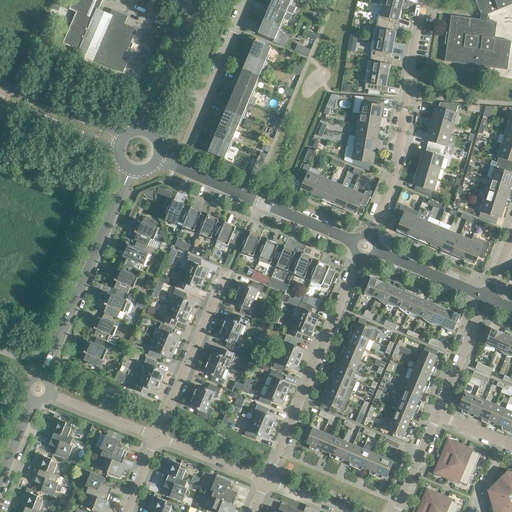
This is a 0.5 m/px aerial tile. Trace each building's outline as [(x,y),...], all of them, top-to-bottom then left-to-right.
[(80,53),(83,55),(91,58),(91,59),(110,67),(123,73),(128,60),(128,59),(124,58),(134,36),(137,29),(125,23),(128,16),(112,9),(108,17),(97,12),(102,0),(72,0),(69,9),(76,12),(63,43),(81,51),(80,53)] [(292,0),(271,0),(270,5),(291,14),(294,7),(290,6),(292,0)] [(380,0),(379,4),(400,10),(402,0),(380,0)] [(511,0),(475,0),(481,13),(480,20),(451,16),(449,33),(446,32),(445,44),(447,44),(445,61),(462,64),(461,66),(473,68),(474,65),(478,66),(478,68),(490,70),(490,68),(507,70),(511,41),(495,39),(497,22),(487,20),(488,14),(511,4),(511,0)] [(400,10),(379,4),(377,15),(378,15),(377,22),(390,25),(391,19),(398,21),(400,10)] [(291,14),(270,5),(267,13),(262,11),(260,17),(282,26),(285,19),(286,20),(290,18),(291,14)] [(314,16),(312,22),(320,25),(322,20),(314,16)] [(282,26),(260,17),(257,23),(261,25),(258,33),(274,40),(273,42),(279,45),(284,35),(279,33),(282,26)] [(390,25),(377,22),(376,29),(374,28),(372,39),(393,42),(395,31),(389,30),(390,25)] [(308,29),(305,36),(315,40),(318,34),(308,29)] [(393,42),(372,39),(370,49),(372,49),(371,55),(384,58),(385,52),(391,53),(393,42)] [(247,47),(245,53),(267,62),(269,55),(268,55),(271,47),(255,40),(251,48),(247,47)] [(349,43),(348,51),(356,53),(357,45),(349,43)] [(297,44),(295,50),(308,56),(311,49),(297,44)] [(267,62),(245,53),(242,59),(246,61),(243,68),(259,75),(262,68),(264,69),(267,62)] [(384,58),(371,55),(370,62),(368,61),(366,72),(387,76),(389,65),(383,63),(384,58)] [(296,63),(293,72),(300,75),(304,66),(296,63)] [(259,75),(243,68),(240,76),(236,74),(233,81),(255,90),(258,83),(256,82),(259,75)] [(387,76),(366,72),(364,82),(366,82),(365,89),(378,91),(379,85),(385,87),(387,76)] [(255,90),(233,81),(230,87),(235,88),(231,96),(248,103),(255,106),(255,105),(254,105),(256,98),(252,96),(255,90)] [(286,87),(284,93),(291,96),(294,90),(286,87)] [(331,94),(326,107),(330,109),(336,110),(338,95),(331,94)] [(248,103),(231,96),(228,104),(224,102),(221,108),(243,117),(246,110),(245,110),(248,103)] [(381,98),(363,97),(360,114),(380,117),(382,105),(376,105),(378,98),(381,99),(381,98)] [(458,104),(443,103),(442,108),(437,107),(433,118),(452,124),(458,104)] [(480,105),(467,104),(467,112),(479,113),(480,105)] [(243,117),(221,108),(219,114),(223,116),(220,124),(236,131),(239,124),(240,124),(243,117)] [(380,117),(360,114),(358,125),(378,128),(380,117)] [(452,124),(433,118),(430,129),(449,135),(452,124)] [(236,131),(220,124),(216,131),(212,130),(210,136),(232,145),(234,138),(233,137),(236,131)] [(378,128),(358,125),(356,136),(376,140),(378,128)] [(449,135),(430,129),(427,140),(432,142),(431,147),(444,151),(449,135)] [(511,136),(506,135),(502,145),(511,148),(511,136)] [(232,145),(210,136),(207,142),(211,144),(208,152),(224,159),(227,151),(229,152),(232,145)] [(376,140),(356,136),(355,148),(374,151),(376,140)] [(267,137),(265,143),(271,145),(273,139),(267,137)] [(511,148),(502,145),(497,162),(510,166),(511,161),(511,148)] [(444,151),(431,147),(429,153),(424,151),(420,162),(439,168),(444,151)] [(374,151),(355,148),(352,164),(369,171),(369,170),(365,169),(367,162),(372,163),(374,151)] [(309,149),(303,161),(309,163),(314,151),(309,149)] [(251,173),(258,176),(265,159),(259,157),(258,156),(251,173)] [(439,168),(420,162),(417,173),(436,179),(439,168)] [(510,166),(497,162),(491,179),(510,185),(511,179),(511,172),(509,172),(510,166)] [(300,190),(311,195),(319,177),(308,172),(310,167),(304,165),(298,179),(299,179),(300,176),(305,178),(300,190)] [(436,179),(417,173),(414,185),(419,186),(418,191),(431,197),(436,179)] [(330,182),(319,177),(311,195),(322,200),(330,182)] [(510,185),(491,179),(488,189),(507,196),(510,185)] [(341,186),(330,182),(322,200),(333,205),(341,186)] [(352,191),(341,186),(333,205),(344,209),(352,191)] [(507,196),(488,189),(484,200),(503,206),(507,196)] [(363,196),(352,191),(344,209),(356,214),(361,202),(366,204),(365,207),(371,193),(365,191),(363,196)] [(178,221),(183,224),(184,224),(189,210),(183,208),(184,205),(174,200),(173,199),(172,203),(168,201),(165,203),(163,207),(162,211),(162,215),(163,215),(162,215),(166,216),(165,220),(166,220),(176,224),(178,221)] [(503,206),(484,200),(479,217),(496,224),(492,222),(494,216),(500,218),(503,206)] [(396,231),(408,236),(415,218),(404,213),(407,208),(401,205),(395,219),(395,220),(397,217),(401,219),(396,231)] [(191,206),(189,210),(184,224),(183,224),(182,227),(183,228),(183,227),(193,231),(195,229),(200,231),(201,231),(207,217),(206,217),(200,215),(202,212),(191,208),(191,207),(191,206)] [(208,214),(206,217),(207,217),(201,231),(200,231),(199,235),(200,235),(200,234),(211,239),(212,236),(218,238),(224,225),(223,224),(218,222),(219,219),(208,215),(209,214),(208,214)] [(139,222),(136,229),(134,232),(137,233),(134,240),(148,246),(151,239),(153,240),(158,230),(159,230),(159,229),(155,228),(157,224),(158,224),(155,221),(151,219),(147,218),(143,218),(144,218),(142,222),(138,220),(138,221),(139,222)] [(426,222),(415,218),(408,236),(419,241),(426,222)] [(225,221),(223,224),(224,225),(218,238),(216,242),(217,242),(217,241),(228,246),(229,243),(236,246),(241,232),(235,229),(236,226),(225,222),(226,221),(225,221)] [(438,227),(426,222),(419,241),(430,245),(438,227)] [(449,232),(438,227),(430,245),(441,250),(449,232)] [(254,254),(260,256),(266,243),(266,242),(260,240),(261,237),(251,233),(251,232),(250,232),(241,252),(242,253),(242,252),(253,256),(254,254)] [(460,236),(449,232),(441,250),(452,255),(460,236)] [(471,241),(460,236),(452,255),(463,259),(471,241)] [(473,236),(471,241),(463,259),(474,264),(480,252),(485,254),(483,257),(484,257),(490,243),(473,236)] [(177,239),(174,245),(187,251),(190,245),(177,239)] [(267,239),(266,242),(266,243),(260,256),(259,260),(260,259),(270,264),(271,261),(277,263),(278,263),(283,250),(277,247),(278,244),(268,240),(268,239),(267,239)] [(129,246),(125,253),(124,256),(127,257),(124,264),(146,273),(149,266),(144,264),(148,254),(149,254),(149,253),(128,244),(128,245),(129,246)] [(284,246),(283,250),(278,263),(277,263),(276,267),(277,266),(287,271),(289,268),(294,270),(295,271),(300,257),(294,254),(295,252),(285,247),(285,246),(284,246)] [(302,253),(300,257),(295,271),(294,270),(293,274),(294,274),(304,278),(306,275),(311,278),(312,278),(318,264),(317,264),(311,262),(313,259),(302,254),(302,253)] [(191,262),(187,272),(205,279),(209,269),(199,265),(201,259),(190,255),(187,261),(191,262)] [(168,257),(166,262),(172,265),(174,261),(173,259),(168,257)] [(319,261),(317,264),(318,264),(312,278),(311,278),(310,281),(311,282),(311,281),(322,285),(323,282),(329,285),(335,272),(329,269),(330,266),(327,265),(319,262),(319,261)] [(118,270),(115,277),(114,280),(117,281),(114,288),(128,294),(130,287),(133,288),(138,278),(139,277),(118,269),(118,270)] [(183,270),(179,280),(177,286),(190,292),(192,286),(200,290),(205,279),(187,272),(183,270)] [(374,297),(376,298),(382,282),(371,277),(364,293),(364,296),(374,297)] [(264,286),(253,281),(250,287),(240,282),(236,293),(254,300),(258,291),(261,292),(264,286)] [(394,287),(382,282),(376,298),(377,299),(386,305),(385,305),(386,305),(394,287)] [(405,291),(394,287),(386,305),(396,307),(398,307),(405,291)] [(176,296),(172,306),(190,314),(194,303),(184,299),(186,293),(175,289),(173,295),(176,296)] [(416,296),(405,291),(398,307),(399,308),(408,314),(407,314),(408,315),(416,296)] [(108,294),(105,301),(104,304),(107,305),(104,312),(118,318),(120,311),(123,312),(127,314),(129,313),(133,305),(131,303),(129,301),(108,293),(107,293),(108,294)] [(254,300),(236,293),(232,303),(242,307),(240,313),(251,317),(253,311),(250,310),(254,300)] [(427,301),(416,296),(408,315),(408,314),(418,316),(420,317),(427,301)] [(301,309),(297,319),(315,326),(320,316),(309,312),(312,306),(301,301),(298,307),(301,309)] [(438,305),(427,301),(420,317),(421,317),(430,323),(430,324),(438,305)] [(449,310),(438,305),(430,324),(441,325),(442,326),(449,310)] [(190,314),(172,306),(168,316),(165,314),(162,320),(175,326),(178,320),(186,324),(190,314)] [(460,315),(449,310),(442,326),(443,327),(452,333),(453,331),(460,315)] [(275,311),(269,325),(279,329),(281,324),(277,323),(281,313),(275,311)] [(239,334),(242,329),(243,325),(247,326),(249,320),(236,315),(234,320),(226,317),(221,327),(239,334)] [(98,318),(95,325),(94,328),(97,329),(94,336),(115,345),(117,338),(113,336),(117,326),(118,326),(118,325),(98,317),(97,317),(98,318)] [(263,317),(260,323),(268,326),(270,320),(263,317)] [(315,326),(297,319),(293,328),(290,327),(287,333),(298,337),(301,332),(311,336),(315,326)] [(350,331),(369,339),(374,341),(375,339),(376,339),(378,335),(377,334),(378,331),(365,326),(358,322),(356,326),(354,325),(352,326),(350,331)] [(162,330),(158,340),(176,348),(180,337),(170,333),(172,328),(161,323),(158,329),(162,330)] [(239,334),(221,327),(217,337),(227,341),(225,347),(236,351),(239,345),(235,344),(239,334)] [(495,348),(496,349),(503,333),(492,328),(485,344),(485,347),(495,348)] [(369,339),(350,331),(348,336),(348,338),(351,339),(349,343),(365,349),(369,339)] [(511,342),(511,336),(503,333),(496,349),(498,349),(498,350),(506,356),(511,342)] [(287,343),(283,353),(301,360),(305,350),(295,346),(297,340),(286,336),(284,342),(287,343)] [(430,338),(428,343),(434,346),(436,340),(430,338)] [(97,339),(95,344),(88,341),(87,341),(88,342),(84,352),(86,353),(84,360),(97,366),(100,359),(103,360),(107,350),(108,350),(108,349),(104,348),(106,343),(97,339)] [(176,348),(158,340),(155,346),(152,344),(148,354),(159,359),(161,353),(172,358),(176,348)] [(447,345),(436,340),(434,346),(445,351),(447,345)] [(365,349),(349,343),(348,346),(346,345),(344,346),(341,351),(361,359),(365,349)] [(221,348),(219,354),(211,351),(207,361),(225,368),(229,359),(233,360),(235,354),(221,348)] [(422,349),(417,360),(436,368),(438,363),(438,361),(435,360),(437,356),(422,349)] [(361,359),(341,351),(339,356),(340,358),(342,359),(341,363),(356,369),(361,359)] [(301,360),(283,353),(279,362),(275,361),(273,367),(284,372),(286,366),(297,370),(301,360)] [(148,365),(143,374),(161,382),(166,372),(155,367),(158,362),(147,357),(144,363),(148,365)] [(436,368),(417,360),(413,370),(428,376),(430,373),(432,374),(434,373),(436,368)] [(225,368),(207,361),(203,371),(213,375),(211,381),(222,385),(224,379),(221,378),(225,368)] [(356,369),(341,363),(339,366),(337,365),(335,366),(333,371),(352,379),(356,369)] [(478,363),(475,368),(486,373),(488,367),(478,363)] [(273,377),(269,387),(287,394),(291,384),(280,380),(283,374),(272,370),(269,376),(273,377)] [(428,376),(413,370),(409,380),(428,388),(430,383),(429,381),(427,380),(428,376)] [(357,381),(352,379),(333,371),(331,376),(332,378),(334,379),(332,382),(353,391),(357,381)] [(485,376),(474,371),(472,377),(483,381),(485,376)] [(119,373),(116,380),(123,383),(125,379),(124,375),(119,373)] [(161,382),(143,374),(139,384),(136,382),(133,388),(144,393),(147,387),(157,392),(161,382)] [(428,388),(409,380),(405,389),(420,396),(422,393),(424,393),(426,393),(428,388)] [(236,382),(232,391),(240,394),(243,385),(236,382)] [(353,391),(332,382),(331,386),(329,385),(327,386),(325,391),(344,399),(348,401),(353,391)] [(197,385),(193,395),(211,403),(213,397),(216,398),(221,388),(210,384),(207,389),(197,385)] [(244,386),(241,393),(248,395),(250,389),(244,386)] [(287,394),(269,387),(265,396),(261,395),(259,401),(270,406),(272,400),(282,405),(287,394)] [(420,396),(405,389),(400,399),(420,407),(422,402),(421,400),(419,399),(420,396)] [(230,391),(229,395),(238,399),(239,395),(230,391)] [(344,399),(325,391),(322,396),(323,398),(326,399),(324,403),(339,409),(344,399)] [(462,413),(467,415),(475,396),(465,392),(458,407),(462,409),(461,411),(462,413)] [(211,403),(193,395),(188,405),(199,409),(196,415),(208,420),(212,410),(208,408),(211,403)] [(485,400),(475,396),(467,415),(472,417),(474,417),(475,414),(478,416),(485,400)] [(420,407),(400,399),(396,409),(412,416),(413,412),(415,413),(417,413),(420,407)] [(495,404),(485,400),(478,416),(482,417),(481,419),(482,421),(487,424),(495,404)] [(257,415),(254,421),(272,428),(276,418),(266,414),(268,408),(257,404),(253,414),(257,415)] [(505,409),(495,404),(487,424),(492,426),(494,425),(495,423),(498,424),(505,409)] [(412,416),(396,409),(392,419),(411,427),(413,422),(413,420),(410,419),(412,416)] [(511,419),(511,411),(505,409),(498,424),(502,426),(501,428),(502,430),(507,432),(511,419)] [(320,410),(318,415),(328,420),(331,414),(320,410)] [(51,431),(49,437),(60,441),(63,435),(68,437),(68,436),(70,436),(72,435),(73,434),(73,432),(72,430),(71,429),(72,427),(65,425),(67,422),(54,417),(48,430),(51,431)] [(411,427),(392,419),(388,430),(403,436),(405,432),(407,433),(409,432),(411,427)] [(272,428),(254,421),(250,431),(247,429),(244,435),(255,440),(258,434),(268,439),(272,428)] [(310,449),(315,451),(323,432),(313,427),(306,443),(310,445),(309,447),(310,449)] [(333,436),(323,432),(315,451),(320,453),(322,452),(323,450),(327,451),(333,436)] [(60,441),(49,437),(46,443),(55,447),(53,453),(68,459),(70,453),(72,454),(74,453),(75,451),(75,450),(74,448),(73,447),(73,446),(70,445),(73,439),(68,437),(63,435),(60,441)] [(101,456),(106,458),(106,457),(111,459),(113,453),(125,457),(127,451),(118,447),(121,441),(105,435),(103,441),(101,441),(100,441),(99,443),(99,445),(99,446),(101,447),(100,448),(103,449),(101,456)] [(343,440),(333,436),(327,451),(330,453),(329,455),(330,457),(335,459),(343,440)] [(401,444),(390,439),(388,445),(398,449),(401,444)] [(353,444),(343,440),(335,459),(340,462),(342,461),(343,458),(347,460),(353,444)] [(449,441),(443,456),(458,463),(465,448),(449,441)] [(363,449),(353,444),(347,460),(350,461),(349,464),(350,466),(355,468),(363,449)] [(365,444),(363,449),(355,468),(360,470),(362,469),(363,467),(366,468),(373,453),(375,448),(365,444)] [(480,454),(465,448),(458,463),(474,470),(480,454)] [(106,457),(106,458),(105,459),(104,458),(102,459),(101,461),(101,462),(101,464),(103,465),(102,467),(108,469),(107,472),(120,477),(125,464),(122,463),(125,457),(113,453),(111,459),(106,457)] [(383,457),(373,453),(366,468),(370,470),(369,472),(370,474),(375,476),(383,457)] [(37,468),(35,474),(46,478),(48,472),(53,474),(54,473),(56,473),(57,472),(58,471),(59,469),(58,467),(56,466),(57,464),(51,462),(52,459),(39,454),(34,467),(37,468)] [(458,463),(443,456),(436,472),(452,479),(458,463)] [(393,461),(383,457),(375,476),(380,478),(382,478),(383,475),(387,477),(393,461)] [(166,473),(163,479),(175,483),(178,477),(182,479),(183,478),(185,478),(186,477),(187,476),(187,474),(187,473),(185,471),(186,470),(180,467),(181,464),(168,459),(163,472),(166,473)] [(474,470),(458,463),(452,479),(467,485),(474,470)] [(46,478),(35,474),(32,480),(41,484),(38,490),(54,496),(56,490),(58,490),(59,490),(60,488),(61,486),(60,485),(58,484),(59,483),(56,482),(58,476),(53,474),(48,472),(46,478)] [(502,477),(493,486),(488,491),(492,492),(492,498),(491,498),(494,511),(511,511),(511,473),(507,472),(507,473),(503,478),(502,477)] [(86,493),(91,495),(96,496),(98,490),(110,494),(112,488),(103,485),(106,478),(90,473),(88,478),(86,478),(85,479),(84,480),(84,482),(84,484),(86,485),(86,486),(88,487),(86,493)] [(194,475),(191,482),(198,484),(200,478),(194,475)] [(231,482),(216,476),(214,482),(212,482),(210,483),(209,484),(209,486),(210,487),(211,488),(211,489),(214,490),(211,497),(216,499),(216,498),(221,500),(224,494),(235,498),(238,492),(229,489),(231,482)] [(175,483),(163,479),(161,485),(170,489),(167,495),(183,501),(185,496),(187,496),(188,495),(189,494),(189,492),(189,490),(187,489),(188,488),(185,487),(187,481),(182,479),(178,477),(175,483)] [(91,495),(91,496),(89,496),(87,497),(86,498),(86,500),(87,501),(88,502),(88,504),(94,507),(93,510),(99,511),(106,511),(111,501),(108,500),(110,494),(98,490),(96,496),(91,495)] [(23,505),(21,511),(23,511),(33,511),(35,509),(39,511),(40,511),(40,510),(42,510),(43,509),(44,507),(45,506),(44,504),(42,503),(43,501),(37,499),(38,496),(25,491),(20,504),(23,505)] [(428,491),(421,506),(435,511),(437,511),(444,497),(428,491)] [(216,498),(216,499),(216,500),(214,499),(212,500),(211,502),(211,503),(212,505),(213,506),(213,508),(219,510),(218,511),(233,511),(236,505),(233,504),(235,498),(224,494),(221,500),(216,498)] [(151,510),(150,511),(172,511),(173,511),(172,509),(171,508),(172,506),(165,504),(166,501),(154,496),(148,509),(151,510)] [(455,511),(459,504),(444,497),(437,511),(455,511)] [(303,511),(281,503),(278,509),(276,508),(274,511),(303,511)]
